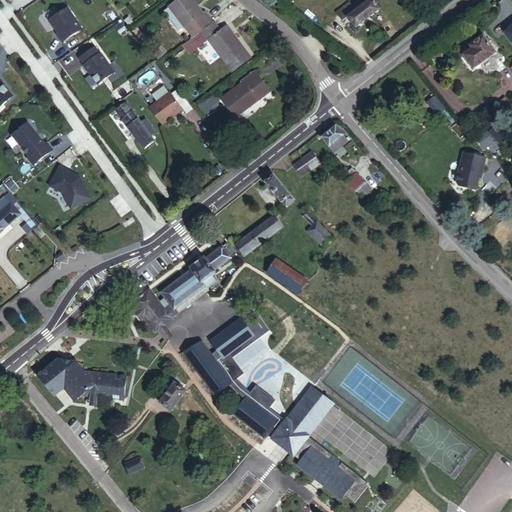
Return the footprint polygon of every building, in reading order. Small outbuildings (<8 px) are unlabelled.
[(183,29),(191,40),(195,38),(211,26),(204,15),(201,17),(188,0),(181,0),(169,9),(170,11),(174,16),(168,20),(178,34),(183,29)] [(357,28),(382,11),(374,0),(373,0),(365,6),(360,0),(359,0),(353,5),(351,2),(338,11),(346,22),(351,20),(357,28)] [(81,29),(67,8),(49,20),(57,33),(56,33),(62,42),(81,29)] [(170,11),(165,15),(168,20),(174,16),(170,11)] [(218,36),(211,26),(195,38),(202,47),(200,49),(211,64),(217,60),(223,69),(242,57),(225,31),(218,36)] [(473,48),(465,55),(475,68),(497,52),(483,34),(470,44),(473,48)] [(195,38),(191,40),(198,50),(202,47),(195,38)] [(113,72),(100,53),(99,54),(94,47),(79,58),(84,65),(83,65),(89,73),(90,73),(97,84),(113,72)] [(246,87),(250,84),(243,75),(230,85),(232,89),(210,105),(223,121),(254,98),(246,87)] [(0,106),(12,96),(3,85),(0,80),(0,106)] [(258,95),(250,84),(246,87),(254,98),(258,95)] [(148,110),(161,126),(181,111),(169,94),(148,110)] [(141,120),(127,102),(116,110),(144,147),(154,139),(151,134),(156,130),(146,117),(141,120)] [(511,133),(499,117),(487,126),(498,142),(511,133)] [(52,149),(47,143),(45,144),(27,123),(12,135),(29,156),(27,158),(33,165),(52,149)] [(348,141),(335,126),(323,137),(335,152),(348,141)] [(485,155),(463,150),(456,182),(457,185),(474,189),(478,171),(481,172),(485,155)] [(312,153),(304,159),(311,169),(320,163),(312,153)] [(311,169),(304,159),(295,166),(303,175),(311,169)] [(339,171),(343,176),(350,170),(346,165),(339,171)] [(79,177),(60,166),(50,186),(63,193),(71,208),(90,198),(79,177)] [(350,170),(343,176),(363,197),(379,183),(372,175),(366,179),(355,166),(350,170)] [(262,178),(261,178),(281,203),(292,196),(271,170),(262,178)] [(17,188),(11,180),(6,185),(12,192),(17,188)] [(10,205),(0,213),(0,232),(20,215),(10,205)] [(283,226),(275,215),(237,245),(246,256),(283,226)] [(318,221),(307,232),(323,248),(334,237),(318,221)] [(214,271),(237,254),(228,242),(205,259),(203,257),(191,266),(192,268),(162,291),(166,296),(179,313),(209,290),(207,288),(216,281),(212,275),(216,272),(214,271)] [(267,274),(298,297),(310,282),(278,258),(267,274)] [(335,335),(339,326),(311,308),(286,293),(288,291),(243,264),(233,277),(302,321),(305,316),(335,335)] [(170,318),(176,320),(182,316),(179,313),(166,296),(161,300),(151,287),(149,289),(170,318)] [(172,323),(176,320),(170,318),(149,289),(144,292),(167,321),(172,323)] [(167,321),(144,292),(134,301),(138,306),(132,311),(141,322),(147,318),(159,334),(164,330),(169,325),(172,323),(167,321)] [(169,325),(164,330),(171,339),(176,333),(169,325)] [(259,340),(236,330),(232,339),(254,349),(259,340)] [(299,351),(294,349),(265,336),(260,349),(293,365),(290,372),(312,382),(330,342),(309,332),(304,343),(299,351)] [(298,339),(294,349),(299,351),(304,343),(298,339)] [(191,347),(183,343),(178,351),(187,356),(191,347)] [(191,347),(187,356),(213,369),(218,360),(191,347)] [(70,371),(61,360),(40,377),(57,398),(68,390),(78,402),(84,397),(125,402),(128,378),(88,373),(80,364),(70,371)] [(80,364),(61,360),(70,371),(80,364)] [(186,390),(175,381),(159,403),(170,412),(186,390)] [(305,402),(316,388),(311,384),(269,434),(297,457),(294,461),(337,496),(340,493),(350,501),(363,485),(361,484),(353,477),(355,474),(305,432),(320,414),(305,402)] [(331,401),(316,388),(305,402),(320,414),(331,401)] [(141,459),(127,466),(132,475),(145,468),(141,459)] [(363,481),(355,474),(353,477),(361,484),(363,481)]
